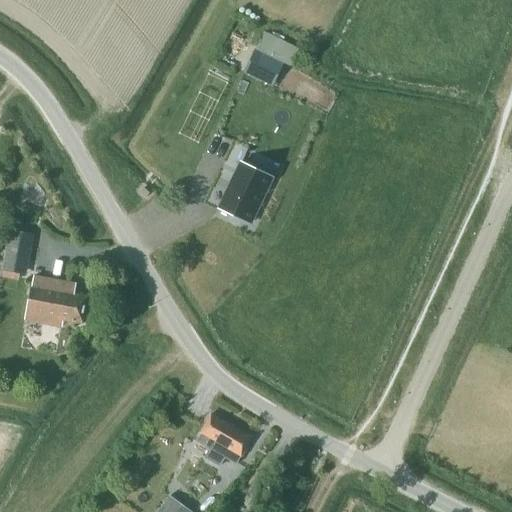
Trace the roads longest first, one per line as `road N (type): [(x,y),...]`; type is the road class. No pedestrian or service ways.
road 1 (unclassified): [(379,471),(250,403),(201,362),(43,98),(0,56)]
road 2 (residential): [(379,471),(511,184)]
